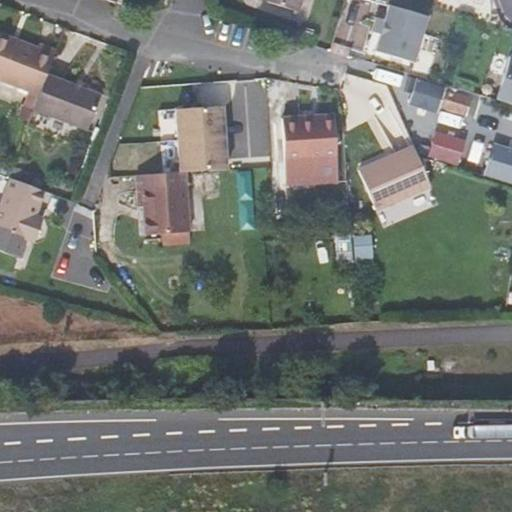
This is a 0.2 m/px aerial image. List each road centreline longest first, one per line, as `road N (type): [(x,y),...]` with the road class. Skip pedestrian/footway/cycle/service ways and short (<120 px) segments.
road 1 (track): [(511,334),(0,366)]
road 2 (trunk): [(511,439),(9,460)]
road 3 (residential): [(143,36),(83,199)]
road 4 (residential): [(165,44),(244,67),(334,72)]
